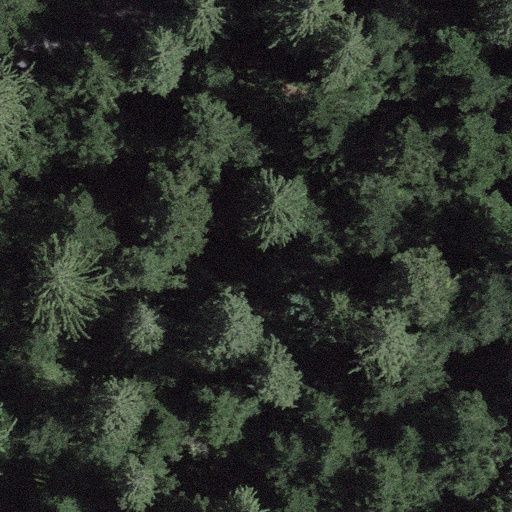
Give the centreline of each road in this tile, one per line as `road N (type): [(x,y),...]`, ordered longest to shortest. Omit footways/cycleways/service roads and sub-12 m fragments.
road 1 (track): [(0,287),(219,310),(511,358)]
road 2 (unclassified): [(0,88),(195,0)]
